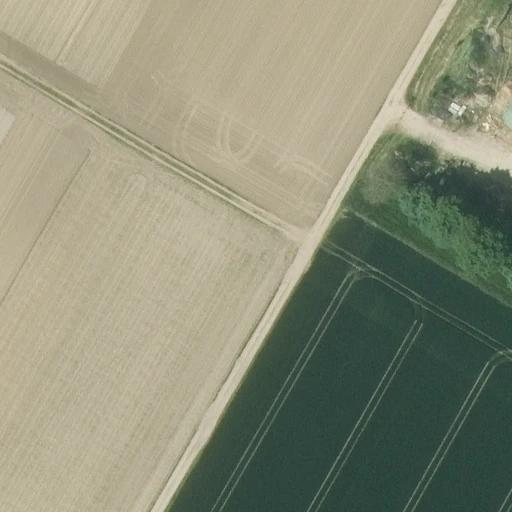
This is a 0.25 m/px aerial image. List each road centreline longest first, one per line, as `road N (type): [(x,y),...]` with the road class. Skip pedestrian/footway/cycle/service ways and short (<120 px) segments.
road 1 (track): [(450,0),(157,511)]
road 2 (track): [(308,247),(0,64)]
